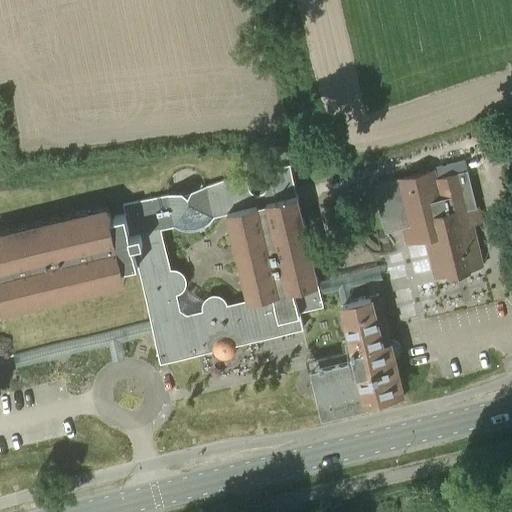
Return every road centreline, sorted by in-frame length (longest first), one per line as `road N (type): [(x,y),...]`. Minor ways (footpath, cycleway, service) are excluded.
road 1 (secondary): [(97,511),(511,408)]
road 2 (track): [(508,267),(472,139),(307,183)]
